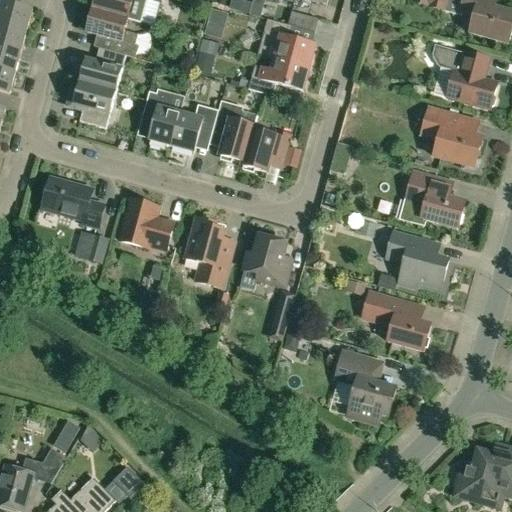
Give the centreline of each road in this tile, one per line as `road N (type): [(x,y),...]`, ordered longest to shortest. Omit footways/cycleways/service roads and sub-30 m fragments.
road 1 (residential): [(363,0),(303,217),(22,142)]
road 2 (unclassified): [(356,511),(473,398)]
road 3 (unclassified): [(473,398),(511,249)]
road 4 (residential): [(61,0),(22,142)]
